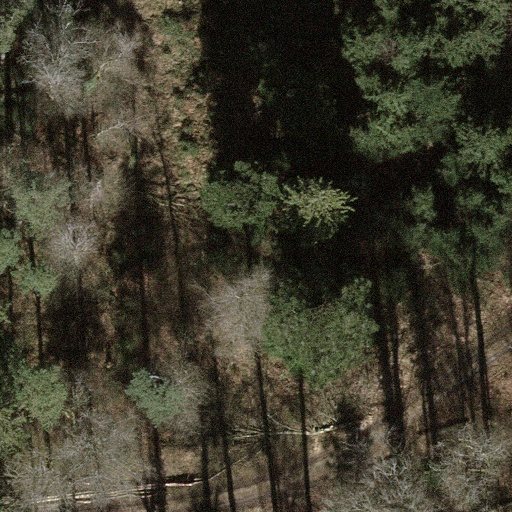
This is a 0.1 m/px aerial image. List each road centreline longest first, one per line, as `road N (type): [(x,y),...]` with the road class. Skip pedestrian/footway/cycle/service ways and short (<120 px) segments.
road 1 (track): [(271,511),(287,490),(511,347)]
road 2 (track): [(75,511),(287,490)]
